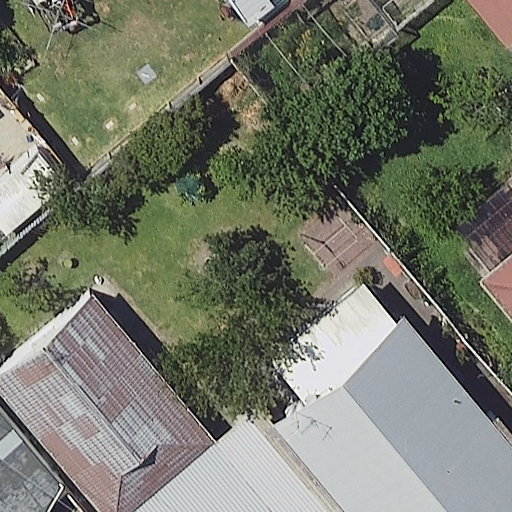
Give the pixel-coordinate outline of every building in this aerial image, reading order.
[(283,0),(240,0),(261,22),(283,0)] [(511,17),(511,0),(473,0),(498,29),(511,17)] [(69,181),(34,136),(0,161),(0,222),(5,229),(69,181)] [(511,226),(466,266),(511,319),(511,226)] [(284,511),(86,283),(0,356),(0,396),(100,511),(284,511)] [(511,511),(511,435),(397,302),(262,418),(344,511),(511,511)] [(0,407),(0,511),(13,511),(58,475),(0,407)] [(40,511),(31,501),(17,511),(40,511)]
